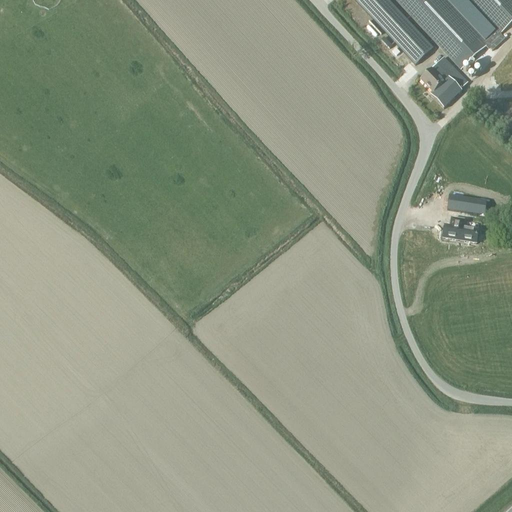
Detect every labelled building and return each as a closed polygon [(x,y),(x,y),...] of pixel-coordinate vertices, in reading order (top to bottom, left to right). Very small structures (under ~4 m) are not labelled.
[(352,0),(414,66),(431,49),(385,0),(352,0)] [(492,52),(505,41),(504,39),(507,36),(503,32),(511,23),(511,0),(463,0),(494,33),(484,43),(443,0),(394,0),(436,45),(442,39),(467,65),(486,48),(489,51),(490,50),(492,52)] [(468,84),(443,59),(435,66),(436,67),(431,71),(419,82),(432,94),(430,96),(444,110),(462,92),(461,91),(468,84)] [(447,211),(479,216),(481,202),(449,197),(447,211)] [(450,227),(444,227),(442,240),(476,245),(478,232),(463,229),(464,222),(451,220),(450,227)]
